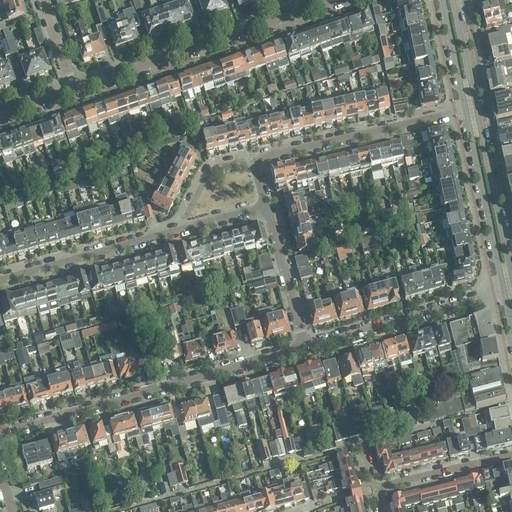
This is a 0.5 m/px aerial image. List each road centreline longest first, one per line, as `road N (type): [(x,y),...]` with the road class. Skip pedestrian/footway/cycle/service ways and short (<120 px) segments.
road 1 (residential): [(0,432),(304,348)]
road 2 (residential): [(72,90),(310,9)]
road 3 (residential): [(253,158),(464,110)]
road 4 (residential): [(304,348),(503,291)]
road 5 (residential): [(0,279),(185,227)]
road 6 (secondary): [(464,110),(503,291)]
road 7 (secondary): [(511,275),(475,105)]
road 8 (residential): [(304,348),(265,205)]
road 9 (residential): [(511,455),(375,488)]
